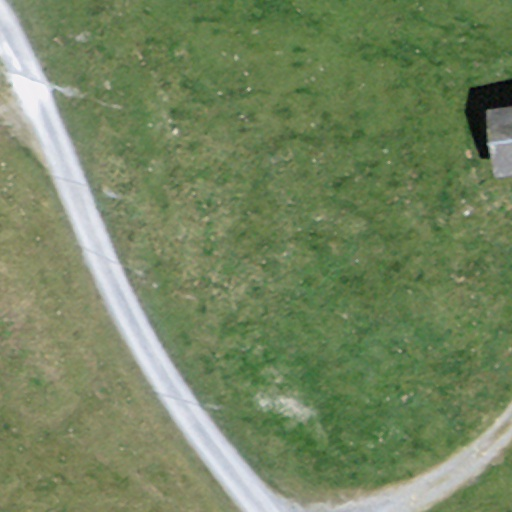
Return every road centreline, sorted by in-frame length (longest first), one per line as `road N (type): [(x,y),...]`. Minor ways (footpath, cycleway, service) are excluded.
road 1 (track): [(0,19),(35,84),(109,274),(176,396),(270,511)]
road 2 (track): [(511,417),(425,492),(379,511)]
